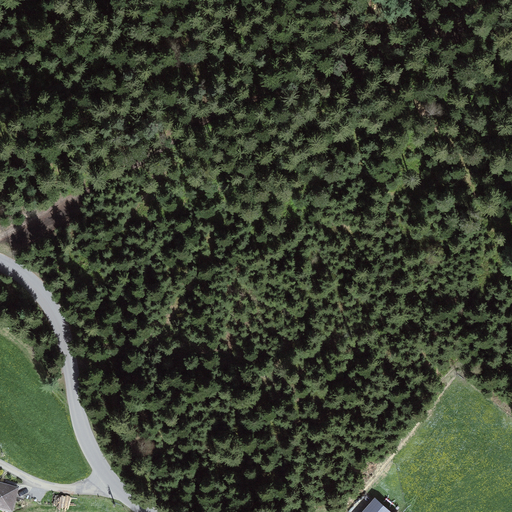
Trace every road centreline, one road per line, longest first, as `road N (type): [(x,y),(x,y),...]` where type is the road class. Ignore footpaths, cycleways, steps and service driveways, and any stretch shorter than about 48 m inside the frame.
road 1 (track): [(0,247),(195,132),(337,74),(511,42)]
road 2 (unclassified): [(0,263),(48,302),(85,435),(108,474),(149,511)]
